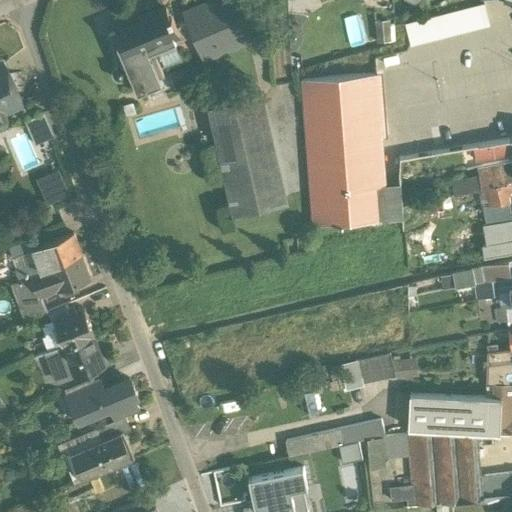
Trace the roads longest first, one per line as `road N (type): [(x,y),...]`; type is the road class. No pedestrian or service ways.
road 1 (residential): [(18,3),(203,511)]
road 2 (unknown): [(391,400),(180,447)]
